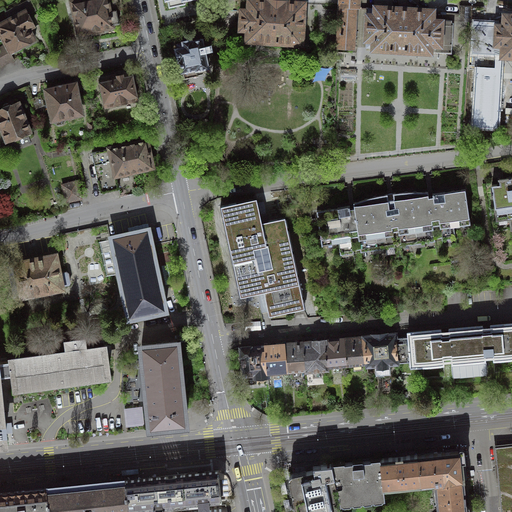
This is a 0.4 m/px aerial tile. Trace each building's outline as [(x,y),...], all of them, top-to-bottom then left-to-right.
[(0,33),(6,45),(11,55),(17,52),(23,49),(21,46),(29,42),(31,42),(34,40),(35,37),(33,33),(32,33),(29,29),(34,26),(27,14),(35,9),(30,0),(29,0),(6,12),(10,19),(0,24),(0,33)] [(119,23),(115,4),(116,3),(117,1),(116,0),(69,0),(73,15),(75,14),(81,42),(93,39),(92,34),(103,32),(102,27),(119,23)] [(249,11),(242,10),(241,29),(241,39),(248,40),(248,41),(256,41),(293,44),(293,43),(301,44),(301,43),(302,43),(303,28),(302,28),(304,3),(288,2),(277,2),(266,1),(250,0),(249,11)] [(354,27),(356,7),(340,6),(338,46),(353,47),(354,27)] [(377,8),(369,8),(366,48),(374,48),(390,49),(390,50),(414,51),(430,52),(431,44),(451,45),(453,23),(451,23),(451,21),(441,20),(441,22),(432,21),(432,11),(415,10),(404,9),(393,8),(393,9),(377,8)] [(504,26),(497,26),(496,43),(496,44),(503,45),(502,56),(511,56),(511,57),(511,56),(511,15),(505,15),(504,26)] [(471,24),(470,43),(478,43),(485,44),(485,43),(486,25),(478,24),(471,24)] [(191,40),(183,42),(184,48),(176,50),(176,54),(178,62),(179,61),(182,73),(184,79),(198,76),(197,70),(209,68),(203,39),(192,42),(191,40)] [(478,43),(470,43),(469,59),(476,60),(477,52),(478,43)] [(495,67),(477,66),(474,126),(498,128),(502,56),(503,45),(496,44),(496,43),(490,43),(485,43),(485,44),(484,54),(496,55),(495,67)] [(14,59),(11,55),(6,45),(0,48),(0,64),(1,66),(14,59)] [(349,69),(341,68),(340,81),(356,81),(356,69),(349,69)] [(117,75),(99,79),(105,105),(115,103),(116,107),(128,104),(127,101),(137,98),(134,83),(134,81),(134,80),(134,79),(133,77),(133,76),(132,75),(132,72),(117,75)] [(61,87),(46,90),(53,122),(58,125),(63,124),(67,119),(66,116),(81,113),(75,84),(61,87)] [(36,97),(32,98),(38,114),(46,111),(41,95),(36,97)] [(15,104),(14,101),(9,103),(8,103),(7,103),(6,103),(5,103),(4,104),(3,105),(3,106),(2,107),(3,109),(0,110),(0,124),(6,140),(19,135),(20,138),(30,134),(29,131),(30,131),(27,124),(30,124),(23,107),(21,108),(19,103),(15,104)] [(152,166),(147,140),(92,152),(100,192),(110,190),(119,188),(116,174),(152,166)] [(332,150),(330,150),(331,163),(345,162),(343,149),(332,150)] [(511,176),(509,177),(499,179),(499,184),(492,185),(497,219),(509,217),(511,230),(511,229),(511,176)] [(77,181),(62,185),(67,202),(74,200),(82,198),(77,181)] [(411,191),(418,243),(435,241),(435,238),(442,237),(442,240),(455,238),(454,226),(470,223),(465,188),(432,193),(433,196),(431,197),(429,197),(428,192),(420,191),(411,191)] [(401,246),(418,243),(411,191),(402,192),(393,193),(394,199),(391,199),(388,200),(387,193),(371,197),(378,249),(395,247),(395,244),(400,243),(401,246)] [(361,252),(378,249),(371,197),(362,199),(354,202),(354,208),(352,208),(350,208),(350,205),(317,210),(322,245),(339,242),(340,255),(354,253),(353,250),(360,249),(361,252)] [(257,198),(221,206),(221,207),(220,207),(222,216),(223,216),(224,218),(223,219),(227,239),(228,239),(229,241),(228,242),(232,262),(233,262),(234,264),(233,265),(237,285),(238,285),(239,287),(238,288),(239,295),(240,295),(241,296),(264,291),(269,315),(296,310),(300,309),(303,308),(305,308),(304,307),(306,306),(304,297),(302,298),(302,295),(303,295),(299,274),(297,275),(297,272),(298,272),(294,251),(292,252),(292,249),(293,249),(289,228),(287,229),(287,226),(288,226),(286,218),(285,218),(285,217),(266,222),(262,222),(257,198)] [(130,233),(111,237),(115,255),(126,302),(125,302),(129,318),(130,317),(165,310),(166,310),(162,294),(152,247),(148,229),(130,233)] [(16,264),(9,266),(15,296),(22,294),(22,295),(61,288),(61,287),(69,285),(71,283),(69,273),(66,272),(59,273),(55,256),(36,260),(16,264)] [(260,321),(245,322),(246,330),(253,330),(261,329),(260,321)] [(408,337),(396,338),(398,362),(410,361),(410,367),(444,364),(444,357),(451,357),(453,376),(487,373),(485,354),(493,353),(493,360),(511,358),(511,321),(490,324),(491,330),(487,330),(483,331),(483,325),(449,327),(449,334),(442,334),(441,328),(407,331),(408,337)] [(365,336),(367,366),(377,365),(377,367),(378,367),(378,373),(388,372),(387,366),(388,366),(387,364),(397,363),(398,363),(398,362),(396,338),(395,333),(385,334),(385,335),(380,335),(374,336),(374,335),(365,336)] [(347,365),(348,365),(366,363),(366,366),(367,366),(365,336),(364,336),(364,337),(350,338),(345,338),(347,365)] [(0,442),(5,442),(4,433),(8,433),(7,428),(7,423),(3,423),(0,397),(0,375),(13,374),(15,388),(109,376),(106,354),(105,354),(105,353),(108,353),(107,350),(107,347),(104,348),(104,347),(105,347),(105,346),(86,349),(84,337),(65,340),(67,351),(11,359),(11,360),(0,361),(0,442)] [(325,340),(327,369),(328,369),(328,366),(347,365),(345,338),(344,338),(339,339),(326,340),(325,340)] [(303,342),(306,371),(327,369),(325,340),(319,340),(313,341),(304,342),(303,342)] [(150,427),(186,423),(184,409),(177,341),(142,345),(143,362),(150,427)] [(285,343),(284,343),(287,372),(287,371),(305,370),(305,371),(306,371),(303,342),(289,343),(285,343)] [(266,345),(265,345),(268,376),(268,375),(268,373),(286,371),(286,372),(287,372),(284,343),(284,344),(279,344),(266,345)] [(268,376),(265,345),(264,345),(251,346),(240,347),(241,356),(242,356),(242,357),(244,375),(245,375),(245,384),(257,383),(256,377),(268,376)] [(145,424),(145,406),(126,407),(127,425),(145,424)] [(506,511),(511,511),(511,444),(495,447),(501,511),(506,511)] [(435,483),(465,480),(462,450),(438,453),(418,455),(421,485),(435,483)] [(421,485),(418,455),(400,456),(381,458),(381,459),(384,488),(421,485)] [(385,498),(384,488),(381,459),(358,461),(332,464),(342,511),(390,511),(386,498),(385,498)] [(289,478),(296,511),(342,511),(332,464),(319,465),(313,466),(314,469),(292,474),(291,474),(290,475),(290,476),(289,476),(289,477),(289,478)] [(149,477),(126,480),(128,511),(227,511),(226,504),(209,506),(209,501),(222,500),(219,470),(195,473),(149,477)] [(128,511),(126,480),(86,484),(46,488),(48,511),(128,511)] [(437,511),(466,511),(465,496),(464,480),(465,480),(435,483),(437,511)] [(17,491),(16,491),(18,511),(48,511),(46,488),(34,489),(23,491),(23,493),(17,494),(17,491)] [(0,492),(0,511),(18,511),(16,491),(1,493),(0,492)]
